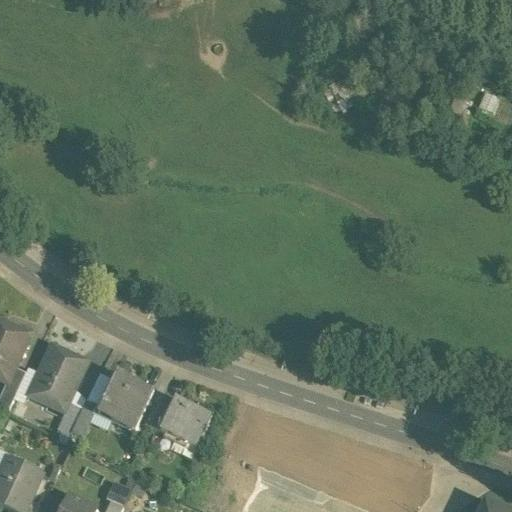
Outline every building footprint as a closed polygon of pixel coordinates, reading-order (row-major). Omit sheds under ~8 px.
[(31,336),(0,321),(0,380),(6,384),(8,384),(15,369),(31,336)] [(89,365),(52,347),(28,397),(65,415),(70,406),(89,365)] [(8,384),(6,384),(0,396),(0,406),(9,410),(26,374),(15,369),(8,384)] [(155,393),(115,374),(112,381),(99,408),(98,410),(115,418),(112,423),(135,434),(155,393)] [(112,381),(101,376),(88,403),(99,408),(112,381)] [(212,419),(176,402),(172,411),(161,434),(196,452),(212,419)] [(83,412),(70,406),(65,415),(57,431),(71,437),(83,412)] [(161,406),(150,429),(161,434),(172,411),(161,406)] [(10,455),(0,450),(0,475),(8,459),(10,455)] [(26,511),(44,477),(8,459),(0,475),(0,505),(13,511),(26,511)] [(95,511),(71,500),(64,511),(95,511)]
